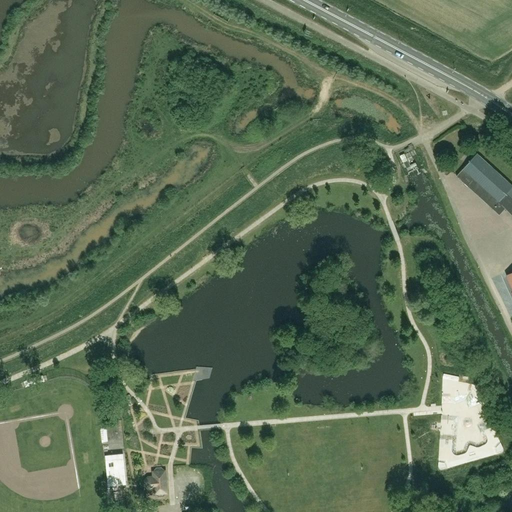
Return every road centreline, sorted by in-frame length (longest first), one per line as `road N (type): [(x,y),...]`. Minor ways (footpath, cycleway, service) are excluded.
road 1 (secondary): [(488,99),(303,0)]
road 2 (unclassified): [(511,330),(444,181)]
